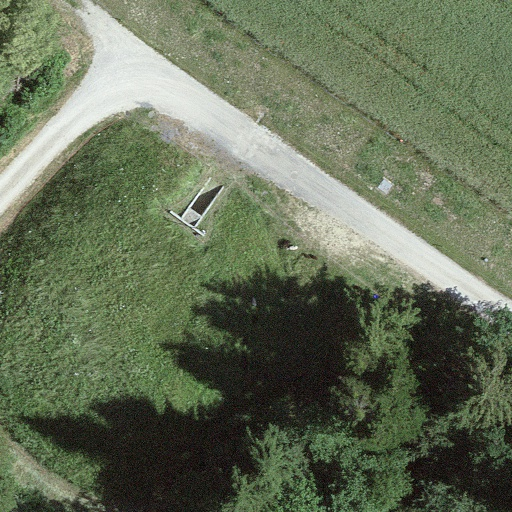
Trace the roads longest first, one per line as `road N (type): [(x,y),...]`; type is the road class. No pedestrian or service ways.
road 1 (track): [(511,312),(216,121),(61,0)]
road 2 (track): [(135,62),(0,203)]
